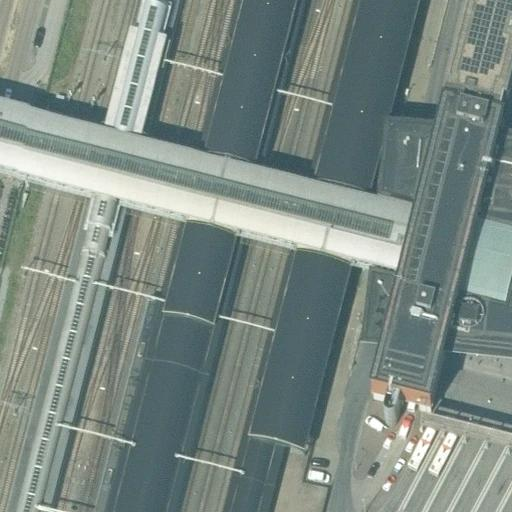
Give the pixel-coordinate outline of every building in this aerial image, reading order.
[(511,0),(472,0),(451,87),(510,102),(511,94),(511,0)] [(259,28),(253,52),(265,55),(271,31),(259,28)] [(511,139),(501,138),(386,126),(362,354),(379,356),(511,370),(511,139)] [(36,150),(31,169),(82,182),(87,163),(36,150)] [(107,162),(100,190),(110,192),(117,165),(107,162)] [(216,166),(198,233),(226,240),(237,195),(219,191),(225,168),(216,166)] [(160,181),(155,200),(190,209),(195,190),(160,181)] [(278,210),(273,230),(291,234),(296,215),(278,210)] [(318,215),(311,243),(322,245),(329,218),(318,215)] [(68,348),(62,375),(76,378),(82,352),(68,348)] [(170,372),(163,398),(177,402),(184,375),(170,372)] [(41,435),(32,471),(46,474),(55,438),(41,435)]
